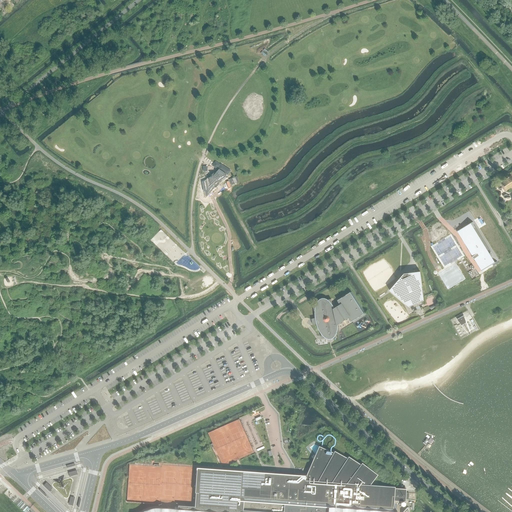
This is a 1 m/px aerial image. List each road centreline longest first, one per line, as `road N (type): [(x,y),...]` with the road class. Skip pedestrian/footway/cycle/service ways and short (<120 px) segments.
road 1 (track): [(0,272),(33,274),(58,251),(73,279),(105,278),(111,269),(103,254),(116,260),(128,286),(137,271),(179,275)]
road 2 (track): [(3,271),(21,267),(12,259),(40,256),(47,239),(80,242),(101,222),(143,259),(179,275)]
